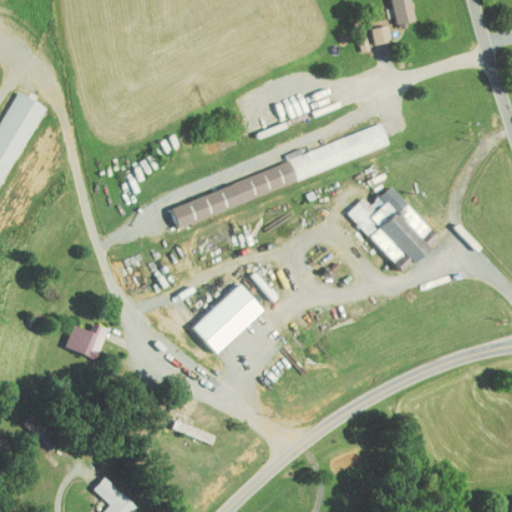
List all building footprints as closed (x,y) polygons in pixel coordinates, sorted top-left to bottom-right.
[(361,21),(364,38),(381,35),(378,18),(361,21)] [(0,149),(27,95),(4,83),(0,90),(0,149)] [(380,143),(372,117),(290,145),(289,142),(274,147),(278,158),(161,198),(167,215),(380,143)] [(353,190),(336,206),(385,258),(396,248),(404,256),(430,232),(380,178),(360,198),(353,190)] [(182,321),(207,347),(254,303),(229,276),(182,321)] [(54,340),(86,352),(98,321),(83,315),(80,324),(63,318),(54,340)] [(85,511),(118,511),(128,502),(94,470),(82,483),(98,498),(85,511)] [(511,511),(511,489),(502,490),(502,511),(511,511)]
